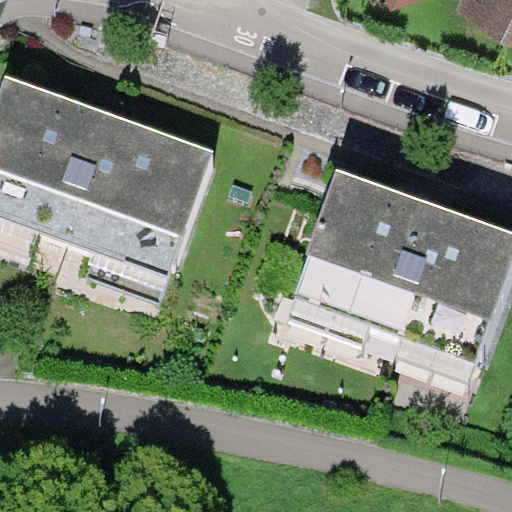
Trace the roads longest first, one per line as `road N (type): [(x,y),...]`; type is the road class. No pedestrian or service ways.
road 1 (residential): [(0,399),(297,443),(511,495)]
road 2 (unclassified): [(183,0),(511,111)]
